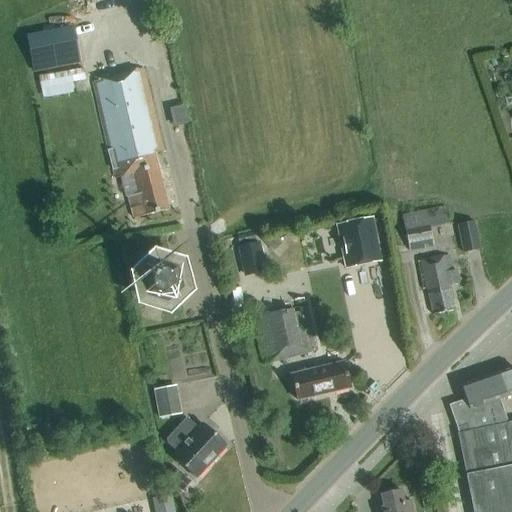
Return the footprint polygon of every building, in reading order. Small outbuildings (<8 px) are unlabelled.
[(83,34),(39,42),(49,97),(81,91),(79,81),(91,78),(83,34)] [(125,198),(128,197),(134,219),(168,211),(155,154),(163,152),(143,71),(93,83),(116,177),(123,176),(124,177),(120,178),(125,198)] [(173,127),(185,125),(182,109),(170,112),(173,127)] [(441,243),(437,226),(454,223),(450,203),(406,213),(414,249),(441,243)] [(336,225),(344,269),(381,262),(372,218),(336,225)] [(463,222),(467,251),(485,249),(482,220),(463,222)] [(273,235),(264,243),(272,252),(282,244),(273,235)] [(237,248),(244,277),(266,272),(259,242),(237,248)] [(153,249),(129,272),(136,305),(170,316),(194,292),(186,260),(153,249)] [(449,285),(458,283),(455,272),(452,273),(448,256),(417,263),(423,290),(427,289),(433,316),(455,311),(449,285)] [(251,309),(263,365),(317,353),(306,297),(251,309)] [(296,402),(349,390),(342,364),(290,377),(296,402)] [(511,465),(511,422),(508,423),(500,401),(511,396),(511,367),(460,386),(465,400),(448,406),(458,433),(457,433),(465,474),(511,465)] [(157,418),(181,414),(176,386),(153,391),(157,418)] [(196,479),(226,447),(202,425),(198,429),(186,418),(166,440),(167,444),(176,453),(172,457),(196,479)] [(511,511),(511,465),(465,474),(471,511),(511,511)] [(191,482),(178,471),(169,481),(182,492),(191,482)] [(376,511),(412,511),(410,501),(403,503),(401,491),(380,496),(383,507),(376,509),(376,511)]
